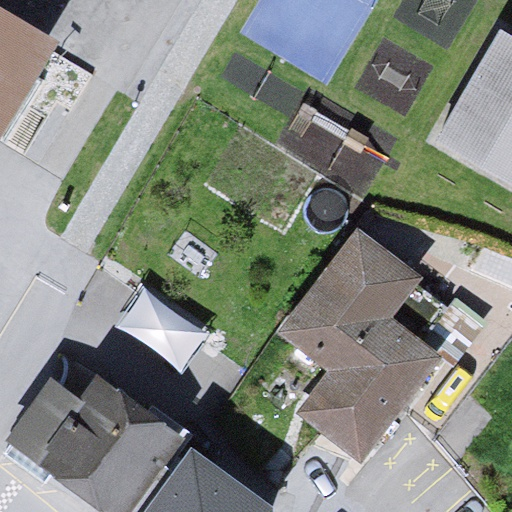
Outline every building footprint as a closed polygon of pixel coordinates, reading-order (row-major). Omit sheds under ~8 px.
[(0,111),(38,48),(0,26),(0,111)] [(511,47),(478,28),(418,132),(511,185),(511,47)] [(405,288),(342,235),(262,332),(313,374),(283,410),(341,457),(421,361),(376,323),(405,288)] [(123,319),(188,352),(207,317),(142,283),(123,319)] [(32,376),(0,425),(0,454),(90,511),(122,511),(170,438),(75,378),(64,396),(32,376)] [(188,456),(149,511),(269,511),(270,511),(188,456)]
